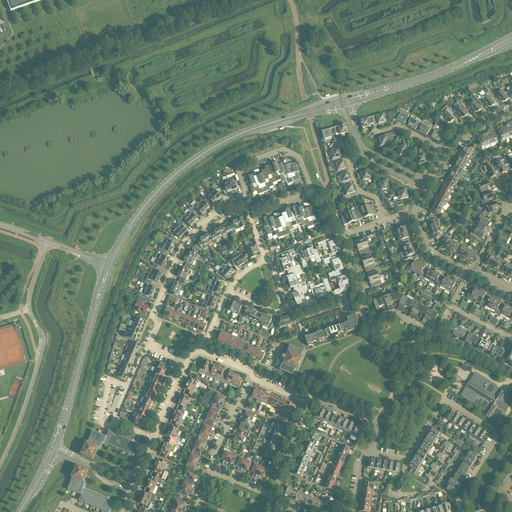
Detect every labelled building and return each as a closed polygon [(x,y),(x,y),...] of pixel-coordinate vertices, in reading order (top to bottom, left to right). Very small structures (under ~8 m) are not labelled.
[(6,0),(11,11),(42,0),(6,0)] [(494,85),(496,88),(498,88),(500,90),(498,92),(498,97),(502,102),(505,102),(508,99),(505,96),(505,95),(505,94),(507,92),(498,82),(496,83),(494,85)] [(481,99),(484,102),(489,107),(491,107),(495,104),(493,103),(494,102),(494,101),(493,100),(495,99),(487,90),(484,92),(485,93),(481,96),(481,99)] [(481,104),(476,98),(473,95),(470,97),(473,100),(471,102),(471,107),(470,107),(475,113),(478,113),(481,110),(480,108),(480,106),(481,104)] [(456,103),(457,103),(454,106),(454,112),(457,113),(462,118),(464,118),(468,115),(466,113),(467,113),(467,111),(466,111),(468,110),(459,100),(457,102),(456,103)] [(453,113),(446,106),(444,109),(442,110),(442,111),(442,112),(443,113),(444,113),(444,118),(443,118),(448,123),(451,123),(454,120),(451,117),(451,116),(451,115),(453,113)] [(410,114),(401,108),(399,110),(394,118),(397,119),(397,120),(404,124),(410,114)] [(384,114),(372,117),(374,124),(378,122),(378,124),(386,122),(384,114)] [(416,119),(415,121),(412,119),(413,117),(411,116),(407,121),(410,123),(408,126),(415,130),(421,121),(417,119),(416,119)] [(374,124),(372,117),(360,121),(362,129),(370,126),(370,125),(374,124)] [(423,120),(422,122),(419,127),(421,128),(419,132),(426,136),(433,126),(424,121),(423,120)] [(435,124),(433,128),(430,133),(433,134),(430,138),(438,142),(442,135),(437,132),(436,128),(438,125),(435,124)] [(334,128),(335,134),(340,133),(340,135),(348,133),(346,125),(334,128)] [(510,137),(506,127),(503,128),(502,126),(498,127),(499,129),(498,130),(502,142),(506,141),(505,139),(510,137)] [(335,134),(334,128),(322,131),(324,140),(332,137),(331,135),(335,134)] [(485,134),(489,145),(494,143),(495,145),(498,144),(494,131),(492,132),(491,130),(487,131),(488,133),(485,134)] [(391,141),(390,136),(393,135),(392,132),(385,134),(386,136),(379,138),(381,146),(389,144),(389,143),(391,142),(391,141)] [(489,145),(485,134),(483,135),(482,133),(478,135),(479,137),(477,138),(482,150),(486,148),(485,147),(489,145)] [(400,156),(408,154),(406,146),(407,146),(405,139),(402,140),(404,146),(397,148),(400,156)] [(471,160),(470,160),(471,157),(470,156),(472,152),(474,149),(468,146),(466,149),(464,148),(462,152),(461,151),(459,154),(470,160),(469,160),(471,161),(471,160)] [(339,149),(331,151),(332,156),(331,156),(332,160),(333,163),(340,161),(339,158),(342,157),(339,149)] [(426,157),(425,158),(424,156),(426,156),(424,149),(421,150),(423,156),(416,158),(418,166),(426,163),(426,162),(428,161),(426,157)] [(470,160),(459,154),(458,158),(459,158),(457,162),(465,167),(467,162),(468,163),(469,160),(470,160)] [(504,159),(499,161),(499,159),(494,161),(496,165),(495,165),(498,173),(501,172),(501,174),(507,172),(506,170),(508,170),(504,159)] [(289,162),(286,162),(287,166),(293,182),(300,180),(297,173),(299,172),(298,169),(296,166),(297,166),(295,163),(292,164),(290,165),(289,161),(289,162)] [(336,172),(337,175),(343,173),(342,170),(346,169),(344,161),(336,163),(338,171),(336,172)] [(465,167),(457,162),(454,166),(453,166),(452,169),(462,174),(462,175),(463,175),(464,174),(462,174),(464,171),(463,171),(465,167)] [(278,166),(277,163),(273,165),(275,170),(273,171),(277,182),(281,180),(279,175),(281,175),(278,166)] [(282,164),(278,166),(281,175),(279,175),(281,180),(282,183),(286,182),(286,181),(285,177),(286,176),(283,167),(282,164)] [(498,173),(495,165),(490,168),(489,165),(483,167),(486,172),(488,172),(490,178),(496,176),(495,174),(498,173)] [(277,182),(273,171),(271,172),(269,166),(264,167),(265,170),(266,170),(269,179),(271,179),(272,183),(273,183),(277,182)] [(287,166),(283,167),(286,176),(285,177),(286,181),(286,182),(287,184),(293,182),(287,166)] [(451,172),(449,177),(457,181),(459,177),(461,177),(462,175),(462,174),(452,169),(450,172),(451,172)] [(266,170),(265,170),(261,172),(262,175),(263,174),(266,184),(267,183),(269,188),(269,187),(274,186),(273,183),(272,183),(271,179),(269,179),(266,170)] [(361,181),(363,188),(366,187),(364,180),(371,178),(369,170),(361,173),(363,180),(361,181)] [(349,176),(348,173),(340,175),(342,183),(341,184),(341,187),(347,185),(346,182),(350,181),(350,178),(349,176)] [(262,175),(258,176),(264,193),(270,190),(269,187),(269,188),(267,183),(266,184),(263,174),(262,175)] [(254,178),(253,175),(248,176),(252,185),(250,186),(253,196),(258,195),(257,192),(255,187),(257,186),(254,178)] [(232,177),(228,179),(232,191),(237,189),(234,182),(237,182),(235,176),(232,177)] [(258,176),(254,178),(257,186),(255,187),(257,192),(258,195),(264,193),(258,176)] [(446,180),(444,183),(455,189),(454,189),(455,190),(456,189),(455,188),(456,186),(455,185),(457,181),(449,177),(447,177),(446,179),(447,179),(447,181),(446,180)] [(228,179),(223,181),(223,180),(220,181),(223,190),(225,189),(227,193),(232,191),(228,179)] [(379,189),(381,188),(381,190),(380,190),(382,197),(385,196),(383,190),(390,188),(387,180),(377,183),(379,189)] [(481,193),(488,191),(487,188),(489,187),(487,182),(482,183),(482,181),(475,184),(476,189),(479,188),(481,193)] [(444,187),(442,191),(450,195),(452,191),(453,192),(454,189),(455,189),(444,183),(443,186),(444,187)] [(214,190),(210,193),(217,200),(221,196),(216,191),(218,189),(214,185),(211,187),(214,190)] [(343,199),(352,197),(351,194),(355,193),(352,185),(344,187),(347,195),(343,196),(343,199)] [(401,200),(408,198),(406,190),(398,192),(400,199),(394,201),(396,207),(403,205),(401,200)] [(208,191),(204,195),(202,197),(206,201),(208,199),(213,204),(217,200),(210,193),(208,191)] [(438,194),(437,198),(447,203),(447,204),(448,204),(448,203),(447,203),(449,200),(448,199),(450,195),(442,191),(439,195),(438,194)] [(488,191),(481,193),(484,199),(481,200),(483,205),(490,202),(489,200),(493,199),(491,193),(489,194),(488,191)] [(200,199),(197,203),(206,212),(210,208),(204,203),(206,201),(202,197),(200,199)] [(447,203),(437,198),(435,201),(436,201),(434,205),(442,210),(444,205),(445,206),(447,204),(447,203)] [(196,202),(191,208),(195,212),(197,210),(202,215),(206,212),(197,203),(196,202)] [(483,205),(484,209),(485,212),(481,214),(488,217),(489,214),(496,212),(495,209),(497,208),(495,202),(490,204),(490,202),(483,205)] [(373,204),(365,207),(368,217),(370,216),(370,217),(371,217),(372,216),(372,215),(377,214),(373,204)] [(431,213),(428,217),(437,218),(438,217),(439,217),(441,214),(440,214),(442,210),(434,205),(432,209),(431,209),(429,212),(431,213)] [(189,211),(185,214),(194,223),(198,219),(193,214),(195,212),(191,208),(190,207),(189,208),(190,209),(189,210),(189,211)] [(298,209),(297,207),(293,208),(295,214),(293,214),(297,225),(301,224),(299,219),(301,218),(298,209)] [(368,217),(365,207),(357,210),(360,220),(364,218),(365,218),(366,218),(367,218),(367,217),(368,217)] [(303,208),(298,209),(301,218),(299,219),(301,224),(302,227),(306,225),(305,220),(307,220),(303,211),(304,211),(303,208)] [(308,209),(314,226),(320,223),(317,216),(315,217),(312,208),(308,209)] [(292,212),(290,213),(289,209),(285,211),(286,214),(289,223),(291,222),(292,227),(293,227),(294,230),(298,228),(297,225),(293,214),(292,212)] [(308,209),(304,211),(303,211),(307,220),(305,220),(306,225),(307,228),(314,226),(308,209)] [(357,210),(349,213),(352,222),(353,222),(354,222),(355,222),(356,222),(356,221),(360,220),(357,210)] [(352,222),(349,213),(340,215),(344,225),(348,224),(349,224),(350,224),(351,223),(352,222)] [(181,218),(179,220),(184,224),(186,222),(191,227),(194,223),(185,214),(182,218),(181,218)] [(286,214),(281,215),(282,218),(283,218),(286,227),(288,227),(289,231),(290,231),(294,230),(293,227),(292,227),(291,222),(289,223),(286,214)] [(481,221),(478,227),(484,230),(486,228),(487,229),(490,223),(486,221),(487,219),(480,216),(478,220),(481,221)] [(265,224),(263,224),(268,238),(272,237),(272,234),(270,229),(272,229),(269,220),(268,217),(263,219),(265,224)] [(437,218),(428,217),(430,222),(427,223),(428,227),(429,226),(431,231),(440,228),(438,223),(439,223),(438,220),(437,218)] [(237,220),(240,229),(248,226),(246,221),(243,222),(242,218),(237,220)] [(277,236),(277,235),(275,231),(277,230),(274,221),(273,218),(269,220),(272,229),(270,229),(272,234),(272,237),(273,237),(274,239),(278,238),(277,236)] [(282,218),(278,220),(284,236),(291,234),(290,231),(289,231),(288,227),(286,227),(283,218),(282,218)] [(178,223),(175,227),(183,235),(187,231),(182,226),(184,224),(179,220),(179,221),(177,222),(178,223)] [(237,220),(227,224),(231,232),(232,232),(240,229),(237,220)] [(278,220),(274,221),(277,230),(275,231),(277,235),(277,236),(278,238),(284,236),(278,220)] [(504,233),(502,234),(503,235),(509,238),(511,233),(511,222),(510,226),(509,228),(505,226),(502,231),(504,232),(504,233)] [(227,224),(218,229),(223,237),(230,233),(231,232),(227,224)] [(397,235),(407,232),(405,227),(400,228),(400,226),(393,228),(394,231),(396,230),(397,235)] [(175,227),(171,230),(170,229),(168,231),(172,236),(174,234),(179,239),(183,235),(175,227)] [(484,230),(478,227),(475,232),(472,231),(470,235),(477,239),(478,237),(482,239),(485,234),(483,233),(484,230)] [(441,232),(440,228),(431,231),(432,235),(431,236),(432,239),(435,238),(437,243),(444,236),(443,235),(442,232),(441,232)] [(223,237),(218,229),(213,231),(215,234),(213,236),(215,241),(223,237)] [(407,232),(397,235),(399,241),(398,242),(399,244),(405,242),(407,242),(406,239),(409,238),(407,232)] [(208,234),(204,236),(208,245),(213,242),(214,245),(217,243),(215,241),(213,236),(210,237),(208,234)] [(509,238),(503,235),(501,238),(500,237),(497,242),(501,244),(500,246),(507,250),(509,245),(506,244),(509,238)] [(164,245),(173,249),(175,244),(169,241),(170,239),(164,236),(163,239),(166,240),(164,245)] [(198,243),(199,244),(196,246),(200,250),(208,245),(204,236),(199,239),(201,242),(198,243)] [(444,236),(437,243),(441,245),(440,247),(443,248),(444,247),(448,250),(452,241),(448,239),(449,238),(446,236),(445,237),(444,237),(444,236)] [(356,246),(357,247),(367,243),(369,243),(366,237),(355,241),(355,243),(355,244),(355,245),(356,245),(356,246)] [(321,242),(317,244),(319,247),(325,246),(326,250),(335,247),(333,241),(330,243),(329,240),(326,240),(325,238),(320,240),(321,242)] [(452,241),(448,250),(452,252),(452,253),(455,254),(460,244),(461,243),(460,243),(460,244),(457,242),(457,243),(452,241)] [(405,242),(399,244),(400,247),(401,247),(403,252),(413,249),(411,243),(408,244),(407,242),(405,242)] [(367,243),(357,247),(357,248),(357,249),(357,250),(358,251),(360,255),(370,252),(367,243)] [(162,244),(160,249),(159,248),(158,251),(164,254),(165,251),(171,254),(173,249),(164,245),(162,244)] [(256,257),(255,257),(257,256),(256,253),(259,252),(256,244),(246,248),(250,259),(256,257)] [(463,246),(460,244),(455,254),(458,256),(458,255),(462,257),(467,249),(463,247),(463,246)] [(335,247),(326,250),(328,255),(322,257),(324,261),(335,257),(334,254),(337,253),(335,247)] [(187,252),(185,257),(194,261),(198,252),(194,248),(192,251),(191,253),(187,252)] [(307,250),(310,259),(314,258),(317,263),(321,262),(317,250),(314,252),(312,248),(307,250)] [(238,256),(237,256),(243,264),(247,261),(246,259),(248,257),(242,249),(240,250),(242,253),(238,256)] [(415,254),(413,249),(403,252),(405,257),(404,258),(405,261),(411,259),(410,256),(415,254)] [(471,251),(467,249),(462,257),(466,259),(466,260),(469,262),(472,258),(474,259),(477,253),(471,250),(471,251)] [(310,259),(307,250),(301,252),(302,256),(299,257),(303,268),(307,267),(306,261),(310,259)] [(157,254),(155,259),(167,264),(169,259),(164,257),(164,256),(164,255),(163,255),(164,254),(158,251),(157,254)] [(281,260),(282,266),(292,262),(294,262),(293,257),(296,256),(296,255),(298,254),(297,251),(289,254),(288,251),(281,254),(282,253),(284,259),(281,260)] [(373,260),(370,252),(360,255),(361,259),(361,260),(361,261),(361,262),(362,262),(363,263),(373,260)] [(492,266),(496,258),(492,256),(492,255),(489,253),(484,264),(487,265),(487,264),(492,266)] [(233,257),(234,259),(233,259),(231,256),(229,258),(235,266),(237,264),(239,267),(243,264),(237,256),(238,256),(236,254),(233,257)] [(194,261),(185,257),(183,262),(186,263),(185,266),(191,268),(194,261)] [(335,257),(324,261),(324,262),(325,265),(331,263),(332,267),(341,264),(339,259),(336,260),(335,257)] [(500,260),(496,258),(492,266),(496,269),(495,270),(498,271),(504,261),(505,260),(504,259),(503,260),(501,259),(500,260)] [(153,263),(152,266),(157,268),(158,266),(165,269),(167,264),(155,259),(153,264),(153,263)] [(373,260),(363,263),(363,264),(363,265),(363,266),(363,267),(364,267),(365,271),(375,268),(373,260)] [(226,261),(220,267),(223,270),(231,276),(234,272),(230,268),(231,266),(226,261)] [(504,261),(498,271),(501,273),(502,272),(506,274),(510,266),(506,263),(507,262),(504,261)] [(293,267),(292,262),(282,266),(285,271),(288,270),(289,273),(300,269),(299,265),(293,267)] [(415,273),(419,264),(414,262),(412,266),(409,264),(406,271),(409,272),(410,270),(415,273)] [(341,264),(332,267),(334,272),(328,274),(330,278),(341,274),(340,271),(343,270),(341,264)] [(415,273),(413,276),(421,280),(422,279),(425,272),(422,271),(424,267),(419,264),(415,273)] [(152,266),(149,265),(148,267),(149,268),(151,269),(149,274),(160,279),(163,274),(156,271),(157,268),(152,266)] [(181,267),(179,272),(187,276),(190,277),(192,272),(190,270),(191,268),(185,266),(184,268),(181,267)] [(220,267),(217,271),(215,274),(220,277),(222,275),(227,280),(231,276),(223,270),(220,267)] [(378,276),(375,268),(365,271),(367,276),(367,277),(367,278),(368,278),(368,280),(378,276)] [(300,269),(289,273),(290,276),(287,277),(289,283),(298,279),(296,275),(302,273),(300,269)] [(430,281),(435,272),(429,270),(428,273),(425,271),(425,272),(422,279),(429,283),(430,281)] [(187,276),(179,272),(177,277),(180,278),(179,281),(184,283),(187,276)] [(435,272),(430,281),(435,284),(434,285),(437,287),(440,281),(438,279),(440,275),(435,272)] [(149,273),(147,278),(146,278),(145,281),(151,283),(152,281),(158,284),(160,279),(149,274),(149,273)] [(342,277),(341,274),(330,278),(331,282),(337,280),(338,285),(348,281),(346,276),(342,277)] [(378,276),(368,280),(369,281),(368,281),(368,282),(369,283),(370,283),(371,288),(381,284),(378,276)] [(213,281),(211,286),(222,290),(224,285),(220,284),(221,281),(213,278),(212,280),(213,281)] [(440,281),(437,287),(440,288),(440,287),(446,289),(450,281),(445,278),(443,282),(440,281)] [(299,284),(298,279),(289,283),(291,289),(294,287),(295,290),(306,286),(305,282),(299,284)] [(323,280),(324,283),(319,285),(320,288),(323,297),(329,295),(328,292),(331,290),(327,279),(323,280)] [(144,284),(145,284),(143,289),(154,294),(156,289),(150,286),(151,283),(145,281),(144,284)] [(174,282),(172,287),(181,290),(184,283),(179,281),(178,283),(174,282)] [(334,291),(335,292),(332,293),(333,296),(347,291),(346,288),(350,287),(348,281),(338,285),(340,289),(334,291)] [(450,281),(446,289),(445,291),(452,295),(456,289),(453,287),(455,283),(450,281)] [(320,288),(319,285),(315,287),(313,284),(311,284),(309,285),(313,297),(316,296),(318,299),(323,297),(320,288)] [(208,290),(207,293),(212,295),(213,292),(220,295),(222,290),(211,286),(210,285),(208,290)] [(306,286),(295,290),(296,293),(293,294),(295,300),(304,297),(302,292),(308,290),(307,288),(306,286)] [(170,292),(169,294),(172,295),(173,296),(178,298),(179,295),(182,296),(184,291),(181,290),(172,287),(170,291),(170,292)] [(143,289),(141,294),(140,293),(139,296),(140,296),(144,298),(148,300),(149,297),(152,298),(154,294),(143,289)] [(475,301),(480,292),(474,290),(473,292),(470,291),(467,299),(469,300),(470,298),(475,301)] [(384,298),(380,299),(382,306),(386,305),(387,306),(388,306),(390,306),(387,297),(387,296),(385,291),(382,292),(384,298)] [(485,295),(480,292),(475,301),(480,304),(479,305),(482,307),(486,299),(483,298),(485,295)] [(205,295),(206,295),(204,300),(215,305),(218,300),(211,297),(212,295),(207,293),(205,295)] [(397,293),(396,294),(396,301),(399,303),(399,304),(399,305),(401,307),(406,298),(398,294),(397,294),(397,293)] [(395,294),(387,296),(387,297),(390,306),(392,305),(393,304),(392,303),(396,301),(396,294),(395,294)] [(144,298),(140,296),(137,302),(133,311),(145,316),(147,313),(148,310),(149,307),(142,303),(144,298)] [(407,296),(406,298),(401,307),(403,308),(404,307),(405,307),(405,306),(409,308),(413,300),(414,299),(407,296)] [(304,297),(295,300),(297,306),(300,304),(301,308),(308,305),(313,303),(311,300),(305,301),(304,297)] [(486,299),(482,307),(485,308),(486,306),(490,309),(495,300),(490,298),(488,301),(486,299)] [(380,299),(371,302),(373,308),(375,307),(376,311),(379,310),(378,310),(379,309),(379,308),(379,307),(382,306),(380,299)] [(413,300),(409,308),(412,310),(412,311),(412,312),(414,313),(419,305),(420,303),(419,302),(414,299),(413,300)] [(203,300),(200,307),(206,310),(208,311),(209,311),(210,309),(213,310),(215,305),(204,300),(203,300)] [(495,300),(490,309),(495,312),(495,313),(497,315),(501,307),(499,306),(500,303),(495,300)] [(228,304),(228,305),(226,305),(224,309),(226,309),(226,310),(233,313),(237,304),(232,302),(231,305),(228,304)] [(237,304),(233,313),(241,316),(243,311),(240,310),(242,306),(237,304)] [(419,305),(414,313),(416,314),(417,314),(418,314),(418,313),(422,315),(425,308),(419,305)] [(167,306),(163,315),(167,317),(166,318),(168,319),(172,310),(173,308),(167,306)] [(504,309),(501,307),(497,315),(500,316),(501,315),(506,317),(510,308),(505,306),(504,309)] [(243,311),(241,316),(239,319),(242,320),(243,317),(248,319),(252,311),(247,308),(245,312),(243,311)] [(425,308),(422,315),(425,317),(424,318),(425,318),(425,319),(427,320),(431,311),(425,308)] [(177,312),(172,310),(168,319),(170,320),(170,318),(173,320),(177,312)] [(177,312),(173,320),(177,321),(176,322),(178,323),(182,314),(183,312),(178,310),(177,312)] [(259,314),(257,313),(252,311),(248,319),(253,321),(251,324),(254,325),(255,323),(259,314)] [(431,311),(427,320),(429,321),(430,321),(431,320),(434,321),(438,315),(431,311)] [(182,314),(178,323),(180,324),(180,323),(183,324),(187,317),(182,314)] [(262,315),(259,314),(255,323),(263,326),(267,317),(262,315)] [(348,322),(346,323),(349,332),(358,329),(356,322),(357,321),(357,320),(356,315),(346,318),(348,322)] [(284,318),(287,327),(295,324),(292,316),(289,316),(284,318)] [(136,317),(134,322),(141,325),(144,320),(136,317)] [(192,319),(187,317),(183,324),(187,325),(186,327),(188,327),(192,319)] [(272,319),(267,317),(263,326),(270,329),(273,324),(270,322),(272,319)] [(278,324),(280,329),(287,327),(284,318),(279,319),(279,320),(277,321),(278,324)] [(197,321),(192,319),(188,327),(190,328),(190,327),(193,328),(197,321)] [(346,323),(345,320),(338,322),(339,325),(341,332),(345,331),(346,332),(347,333),(349,332),(346,323)] [(131,321),(129,326),(132,327),(139,330),(141,325),(134,322),(131,321)] [(202,323),(197,321),(193,328),(197,330),(196,331),(198,332),(202,323)] [(202,323),(198,332),(200,332),(200,331),(204,333),(207,325),(202,323)] [(324,327),(325,330),(328,337),(332,336),(332,337),(333,337),(333,338),(335,337),(332,328),(331,325),(324,327)] [(341,332),(339,325),(332,328),(335,337),(338,336),(338,335),(338,334),(341,332)] [(455,337),(460,327),(458,326),(457,327),(453,325),(449,332),(453,334),(452,335),(453,336),(455,337)] [(460,327),(455,337),(457,338),(458,338),(459,337),(462,339),(466,332),(467,330),(460,326),(460,327)] [(132,327),(130,332),(137,335),(139,330),(132,327)] [(317,329),(318,333),(322,342),(324,341),(324,340),(325,340),(324,339),(328,337),(325,330),(322,331),(321,327),(317,329)] [(221,331),(221,333),(217,341),(221,342),(220,343),(222,344),(227,333),(221,331)] [(137,335),(130,332),(127,337),(135,341),(137,335)] [(314,342),(312,335),(311,332),(304,334),(308,347),(310,346),(310,345),(311,345),(311,344),(311,343),(314,342)] [(472,335),(466,332),(462,339),(466,340),(465,341),(465,342),(465,343),(467,344),(472,335)] [(227,333),(222,344),(224,345),(224,344),(227,345),(231,336),(227,333)] [(231,336),(227,345),(231,347),(230,348),(232,348),(236,338),(238,335),(233,333),(231,336)] [(318,333),(312,335),(314,342),(318,341),(318,342),(319,342),(320,342),(322,342),(318,333)] [(478,339),(472,335),(467,344),(470,345),(471,344),(471,345),(471,343),(475,345),(478,339)] [(241,340),(236,338),(232,348),(234,349),(234,348),(237,349),(241,340)] [(478,339),(475,345),(478,347),(478,348),(478,349),(480,351),(485,342),(478,339)] [(241,340),(237,349),(240,351),(240,352),(242,353),(246,344),(246,342),(241,340)] [(133,342),(130,347),(138,350),(140,345),(133,342)] [(491,345),(485,342),(480,351),(482,352),(482,351),(483,351),(484,351),(484,350),(488,352),(491,345)] [(246,344),(242,353),(244,353),(244,352),(247,354),(250,346),(246,344)] [(491,345),(488,352),(491,354),(490,355),(491,355),(491,356),(493,357),(497,349),(491,345)] [(250,346),(247,354),(250,355),(250,356),(252,357),(255,349),(250,346)] [(255,349),(252,357),(253,358),(254,357),(257,358),(260,351),(261,349),(256,346),(255,349)] [(300,355),(301,351),(290,346),(285,357),(283,356),(282,359),(284,360),(280,370),(291,375),(293,371),(294,372),(296,366),(298,366),(299,362),(298,361),(301,356),(300,355)] [(138,350),(130,347),(128,352),(136,355),(138,350)] [(498,349),(493,357),(495,358),(496,358),(497,357),(501,359),(504,352),(505,349),(501,347),(500,350),(498,349)] [(261,349),(257,358),(260,359),(260,361),(262,361),(266,353),(263,352),(264,350),(261,349)] [(128,352),(126,357),(134,360),(136,355),(128,352)] [(126,357),(124,362),(132,365),(134,360),(126,357)] [(158,361),(155,367),(165,372),(168,367),(165,366),(165,364),(158,361)] [(207,376),(210,367),(208,366),(209,363),(203,361),(202,364),(200,363),(198,367),(200,369),(198,372),(207,376)] [(124,362),(122,367),(129,370),(132,365),(124,362)] [(210,367),(207,376),(214,379),(219,368),(214,366),(213,368),(210,367)] [(122,367),(120,372),(127,375),(129,370),(122,367)] [(163,377),(165,372),(155,367),(153,373),(163,377)] [(224,370),(219,368),(214,379),(222,383),(226,374),(223,373),(224,370)] [(127,375),(120,372),(118,377),(125,380),(127,375)] [(153,373),(151,377),(153,378),(161,382),(163,377),(153,373)] [(229,375),(226,374),(222,383),(230,386),(230,385),(235,375),(230,373),(229,375)] [(475,373),(460,396),(485,411),(483,414),(489,418),(491,415),(503,423),(507,416),(504,415),(511,402),(511,396),(505,393),(505,394),(497,389),(498,388),(475,373)] [(240,377),(235,375),(230,385),(238,389),(243,378),(240,377)] [(189,379),(187,384),(195,388),(197,383),(203,385),(204,382),(199,380),(192,377),(191,380),(189,379)] [(153,378),(150,383),(159,387),(161,382),(153,378)] [(150,383),(148,388),(157,392),(159,387),(150,383)] [(195,388),(187,384),(184,389),(187,390),(186,393),(192,396),(195,388)] [(157,392),(148,388),(147,387),(144,393),(146,393),(155,397),(157,392)] [(257,399),(260,391),(255,389),(252,397),(257,400),(258,399),(257,399)] [(257,400),(256,400),(261,403),(265,393),(260,391),(257,399),(258,399),(257,400)] [(146,393),(144,398),(153,402),(155,397),(146,393)] [(192,396),(186,393),(184,396),(182,395),(180,400),(189,404),(192,396)] [(215,400),(225,405),(227,402),(224,401),(226,396),(218,393),(215,400)] [(270,395),(265,393),(261,403),(266,405),(270,395)] [(270,395),(266,405),(271,407),(275,398),(270,395)] [(153,402),(144,398),(142,403),(150,407),(153,402)] [(280,400),(275,398),(271,407),(272,407),(271,408),(275,410),(276,409),(280,400)] [(180,406),(179,409),(185,411),(187,408),(189,409),(191,405),(189,404),(180,400),(178,405),(180,406)] [(215,400),(211,408),(220,411),(221,407),(224,408),(225,405),(215,400)] [(285,402),(280,400),(276,409),(281,411),(285,402)] [(142,403),(140,402),(137,407),(140,408),(148,412),(150,407),(142,403)] [(285,402),(281,411),(286,413),(287,413),(286,412),(287,411),(290,404),(285,402)] [(287,413),(286,413),(286,415),(292,418),(294,413),(293,412),(295,406),(290,404),(287,411),(286,412),(287,413)] [(148,412),(140,408),(138,413),(146,417),(148,412)] [(211,408),(208,415),(219,420),(220,417),(218,416),(220,411),(211,408)] [(185,411),(179,409),(178,411),(175,410),(173,416),(182,419),(185,411)] [(320,409),(316,418),(315,420),(321,422),(326,411),(320,409)] [(450,421),(454,414),(449,410),(444,419),(448,421),(449,420),(450,421)] [(258,416),(255,414),(247,411),(245,415),(242,414),(241,417),(252,422),(254,417),(256,418),(258,416)] [(326,411),(321,422),(327,425),(331,414),(326,411)] [(132,417),(135,418),(144,422),(146,417),(138,413),(134,412),(132,417)] [(337,416),(331,414),(327,425),(332,427),(337,416)] [(454,414),(450,421),(451,422),(451,423),(455,426),(460,417),(454,414)] [(219,420),(208,415),(205,423),(213,426),(215,422),(218,423),(219,420)] [(182,419),(173,416),(171,421),(173,422),(172,424),(174,426),(178,427),(182,419)] [(337,416),(332,427),(338,430),(343,419),(337,416)] [(252,422),(241,417),(239,421),(242,422),(240,426),(248,429),(252,422)] [(465,420),(460,417),(455,426),(459,428),(459,427),(461,428),(465,420)] [(144,422),(135,418),(133,423),(142,427),(144,422)] [(343,419),(338,430),(344,432),(345,429),(349,421),(343,419)] [(471,424),(465,420),(461,428),(462,429),(461,430),(465,432),(471,424)] [(354,424),(349,421),(345,429),(347,430),(346,431),(350,433),(354,424)] [(213,426),(205,423),(203,422),(200,429),(202,430),(213,435),(214,432),(211,431),(213,426)] [(285,427),(277,424),(275,423),(272,428),(284,433),(285,431),(283,431),(285,427)] [(350,433),(351,433),(350,435),(358,439),(362,429),(360,428),(361,427),(354,424),(350,433)] [(476,427),(471,424),(465,432),(469,435),(468,436),(470,437),(476,427)] [(174,426),(173,428),(171,427),(169,432),(177,436),(178,436),(181,428),(178,427),(174,426)] [(236,429),(234,432),(245,437),(247,438),(250,430),(248,429),(240,426),(238,430),(236,429)] [(481,430),(476,427),(470,437),(475,441),(481,430)] [(284,433),(272,428),(270,434),(272,435),(280,438),(281,435),(283,436),(284,433)] [(429,434),(437,439),(440,435),(439,435),(440,433),(432,429),(429,434)] [(213,435),(202,430),(199,438),(207,441),(209,437),(211,438),(213,435)] [(487,434),(481,430),(475,441),(481,444),(487,434)] [(102,443),(104,436),(100,435),(102,432),(99,431),(98,434),(93,432),(88,443),(87,443),(81,455),(93,460),(95,455),(98,448),(99,449),(102,443)] [(104,436),(102,443),(134,456),(139,445),(109,432),(107,438),(104,436)] [(167,438),(166,440),(177,445),(180,437),(178,436),(177,436),(169,432),(166,437),(167,438)] [(245,437),(234,432),(233,435),(236,437),(234,441),(235,442),(239,443),(242,445),(245,437)] [(308,437),(317,441),(319,435),(311,432),(310,435),(309,434),(308,437)] [(429,434),(425,440),(433,444),(434,443),(435,443),(437,439),(429,434)] [(272,435),(270,440),(279,444),(280,442),(279,441),(280,438),(272,435)] [(317,441),(308,437),(307,439),(308,440),(307,443),(315,446),(317,441)] [(199,438),(195,445),(206,450),(208,446),(205,445),(207,441),(199,438)] [(163,445),(162,448),(171,452),(173,453),(177,445),(166,440),(164,443),(163,445)] [(279,444),(270,440),(268,445),(276,449),(277,446),(278,446),(279,444)] [(433,444),(425,440),(422,445),(431,450),(433,446),(432,445),(433,444)] [(315,446),(307,443),(305,446),(304,445),(303,447),(313,451),(315,446)] [(195,445),(192,453),(200,456),(202,452),(205,453),(206,450),(195,445)] [(276,449),(268,445),(265,450),(275,454),(276,452),(274,452),(276,449)] [(340,451),(349,454),(349,452),(348,451),(350,448),(343,445),(340,451)] [(426,455),(428,456),(429,455),(428,454),(431,450),(422,445),(419,450),(426,455)] [(313,451),(303,447),(302,449),(304,450),(302,453),(310,456),(313,451)] [(171,452),(162,448),(160,453),(162,454),(161,457),(165,459),(167,460),(171,452)] [(224,448),(219,459),(224,461),(223,463),(226,465),(231,454),(231,452),(232,452),(224,448)] [(275,454),(265,450),(263,456),(271,459),(272,456),(274,457),(275,454)] [(426,455),(419,450),(415,456),(424,461),(427,457),(425,456),(426,455)] [(340,451),(338,456),(345,459),(346,456),(348,457),(349,454),(340,451)] [(231,454),(226,465),(229,466),(230,464),(234,465),(238,457),(239,455),(231,452),(231,454)] [(470,452),(466,457),(475,463),(477,459),(476,458),(477,456),(470,452)] [(200,456),(192,453),(189,460),(200,465),(201,461),(198,460),(200,456)] [(310,456),(302,453),(301,456),(300,455),(299,458),(308,462),(310,456)] [(345,459),(338,456),(336,461),(344,465),(345,463),(344,462),(345,459)] [(415,456),(412,461),(422,467),(423,465),(422,464),(424,461),(415,456)] [(245,461),(238,457),(234,465),(239,467),(238,470),(241,471),(245,461)] [(475,463),(466,457),(463,463),(470,467),(471,466),(472,467),(475,463)] [(308,462),(299,458),(298,460),(299,460),(298,463),(306,467),(308,462)] [(154,467),(163,470),(166,462),(160,460),(159,462),(156,461),(154,467)] [(200,465),(189,460),(186,468),(194,471),(196,467),(198,468),(200,465)] [(253,464),(245,461),(241,471),(244,473),(245,470),(249,472),(253,464)] [(336,461),(333,466),(340,469),(342,466),(343,467),(344,465),(336,461)] [(422,467),(412,461),(409,466),(411,468),(409,473),(418,478),(421,473),(420,473),(423,469),(422,468),(422,467)] [(295,466),(294,468),(304,472),(306,467),(298,463),(296,466),(295,466)] [(392,473),(392,475),(399,476),(400,470),(399,470),(400,464),(393,463),(392,473)] [(470,467),(463,463),(460,468),(468,473),(471,469),(469,469),(470,467)] [(253,464),(249,472),(254,474),(252,476),(256,478),(260,467),(253,464)] [(79,495),(82,487),(84,483),(83,482),(88,471),(77,466),(71,478),(73,478),(68,490),(74,493),(79,495)] [(333,466),(331,472),(339,475),(340,473),(339,472),(340,469),(333,466)] [(163,470),(154,467),(152,472),(154,473),(153,475),(162,479),(165,471),(163,470)] [(268,470),(260,467),(256,478),(259,479),(260,476),(264,478),(268,470)] [(304,472),(294,468),(293,470),(294,471),(293,474),(301,478),(304,472)] [(460,468),(456,473),(464,478),(465,477),(466,477),(468,473),(460,468)] [(339,475),(331,472),(329,477),(336,480),(337,477),(339,477),(339,475)] [(456,473),(454,472),(452,474),(455,476),(453,479),(461,484),(464,480),(463,479),(464,478),(456,473)] [(185,480),(193,484),(195,479),(198,481),(199,477),(189,473),(185,480)] [(149,477),(147,482),(156,486),(159,487),(163,480),(162,479),(153,475),(152,478),(149,477)] [(336,480),(329,477),(327,482),(335,486),(336,483),(335,483),(336,480)] [(461,484),(453,479),(450,484),(457,489),(458,487),(459,488),(461,484)] [(185,480),(182,488),(193,492),(194,489),(191,488),(193,484),(185,480)] [(156,486),(147,482),(145,487),(147,488),(146,491),(153,494),(156,486)] [(335,486),(327,482),(324,488),(331,491),(333,487),(334,488),(335,486)] [(457,489),(450,484),(446,490),(455,495),(457,491),(456,490),(457,489)] [(193,492),(182,488),(180,487),(177,494),(187,499),(189,494),(191,495),(193,492)] [(286,487),(284,491),(282,495),(287,497),(287,496),(290,497),(293,490),(286,487)] [(82,489),(79,495),(82,496),(80,499),(80,501),(104,511),(109,511),(113,504),(114,503),(85,490),(82,489)] [(299,492),(293,490),(290,497),(293,498),(293,500),(295,501),(299,492)] [(156,495),(153,494),(146,491),(145,494),(143,493),(140,498),(151,503),(153,503),(156,495)] [(304,494),(299,492),(295,501),(297,502),(298,500),(301,501),(304,494)] [(309,497),(304,494),(301,501),(304,503),(303,504),(306,505),(309,497)] [(175,496),(173,501),(176,502),(174,507),(185,511),(186,508),(183,507),(185,503),(179,500),(179,498),(175,496)] [(314,499),(309,497),(306,505),(308,506),(308,505),(311,506),(314,499)] [(151,503),(140,498),(138,503),(140,504),(139,507),(140,507),(139,511),(145,511),(146,510),(148,510),(151,503)] [(320,501),(314,499),(311,506),(315,507),(314,509),(316,510),(320,501)] [(326,500),(325,503),(325,504),(323,509),(328,511),(331,506),(332,507),(333,503),(326,500)] [(320,501),(316,510),(318,511),(319,509),(322,511),(323,509),(325,504),(325,503),(320,501)]
